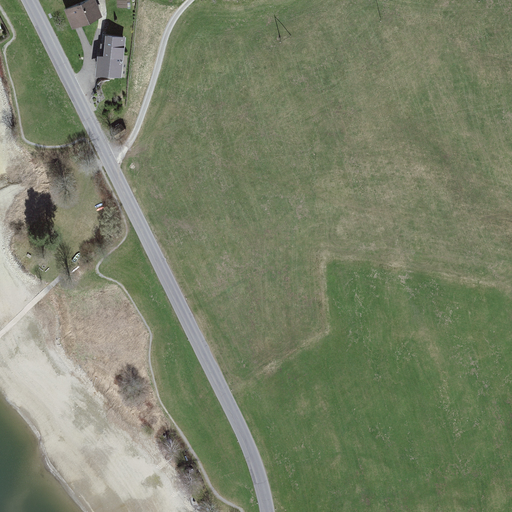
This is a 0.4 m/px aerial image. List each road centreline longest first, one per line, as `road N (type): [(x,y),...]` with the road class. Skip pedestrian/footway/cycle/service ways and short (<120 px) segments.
road 1 (tertiary): [(111,160),(248,443),(267,511)]
road 2 (residential): [(111,160),(132,140),(172,24),(191,0)]
road 3 (tertiary): [(30,0),(111,160)]
